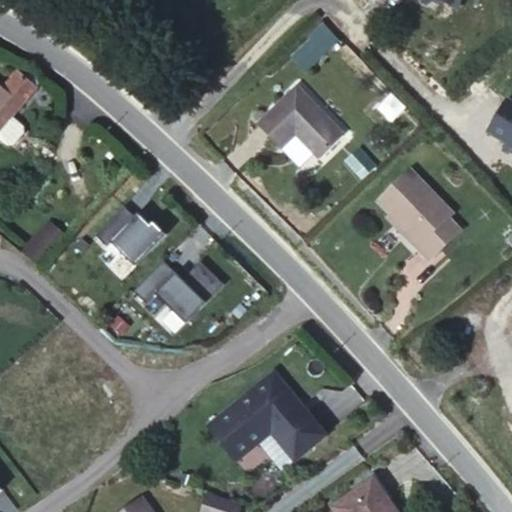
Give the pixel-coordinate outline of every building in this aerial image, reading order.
[(325,55),(340,40),(324,24),(309,38),(325,55)] [(0,132),(13,117),(43,82),(24,66),(3,90),(0,86),(0,132)] [(296,89),(258,125),(281,149),(296,134),(320,158),(342,137),(296,89)] [(511,104),(504,99),(484,132),(504,143),(500,149),(511,155),(511,104)] [(13,117),(0,132),(0,140),(8,147),(16,147),(26,134),(25,127),(13,117)] [(379,202),(391,215),(409,233),(404,238),(429,263),(461,232),(449,219),(454,215),(412,172),(379,202)] [(11,174),(2,184),(11,194),(21,183),(11,174)] [(125,204),(97,233),(108,245),(113,240),(137,264),(168,233),(155,220),(152,223),(140,211),(136,215),(125,204)] [(409,233),(391,215),(387,220),(404,238),(409,233)] [(51,223),(44,230),(61,244),(67,237),(51,223)] [(61,244),(44,230),(24,253),(41,268),(61,244)] [(165,258),(137,287),(150,301),(158,292),(188,321),(226,283),(202,260),(185,277),(165,258)] [(274,376),(207,429),(235,464),(271,437),(293,465),(325,440),(274,376)] [(337,511),(395,511),(371,479),(333,507),(337,511)] [(141,511),(145,510),(136,496),(114,511),(141,511)] [(240,511),(207,500),(202,511),(240,511)]
